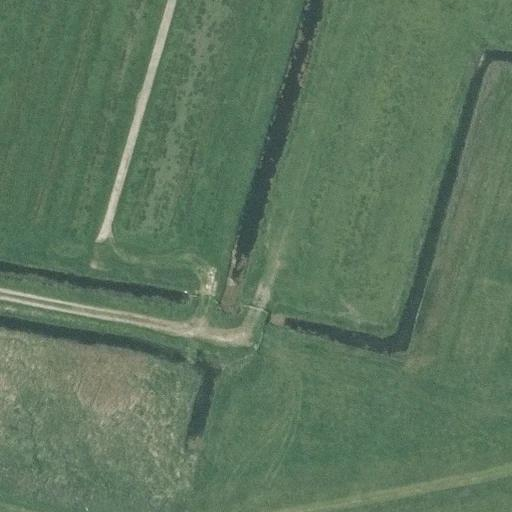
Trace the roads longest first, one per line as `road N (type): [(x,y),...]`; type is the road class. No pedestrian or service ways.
road 1 (track): [(0,295),(180,329),(199,321),(209,283)]
road 2 (track): [(309,511),(511,472)]
